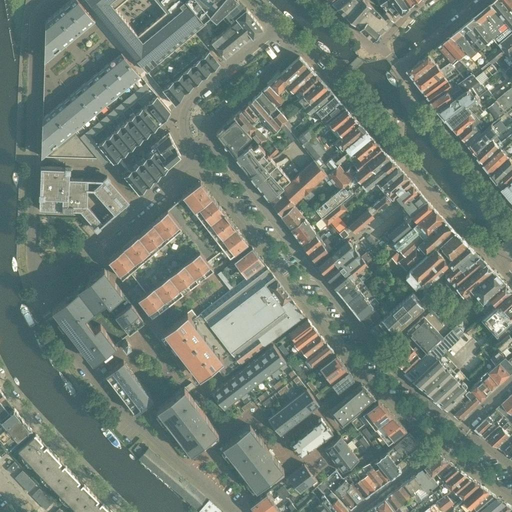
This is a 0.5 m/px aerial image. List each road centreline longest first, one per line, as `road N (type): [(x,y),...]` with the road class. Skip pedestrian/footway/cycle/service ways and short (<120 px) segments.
road 1 (residential): [(193,156),(341,346),(439,447)]
road 2 (residential): [(461,427),(408,382),(212,143)]
road 3 (residential): [(237,511),(105,393),(48,316),(34,272)]
road 4 (residential): [(300,44),(497,260)]
road 5 (residential): [(34,272),(35,18),(49,0)]
road 6 (residential): [(193,156),(59,272),(34,272)]
road 7 (residential): [(0,377),(125,511)]
road 8 (residential): [(511,212),(398,69)]
road 9 (residential): [(280,26),(191,100),(182,126),(193,156)]
road 10 (residential): [(212,143),(213,119),(300,44)]
